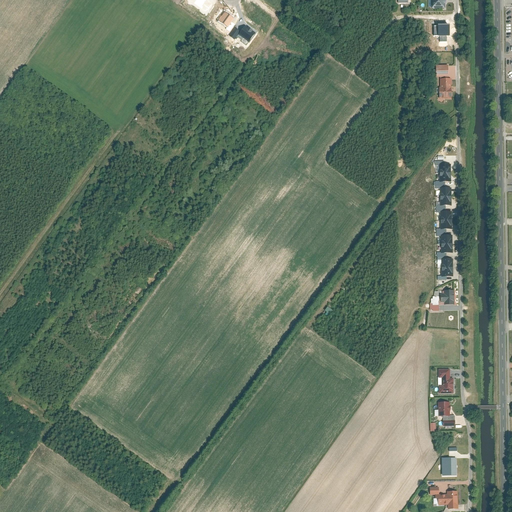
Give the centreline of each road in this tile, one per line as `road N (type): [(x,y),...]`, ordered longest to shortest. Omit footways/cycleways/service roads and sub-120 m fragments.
road 1 (residential): [(455,0),(466,408)]
road 2 (tertiary): [(495,0),(503,407)]
road 3 (track): [(455,17),(394,16),(355,69)]
